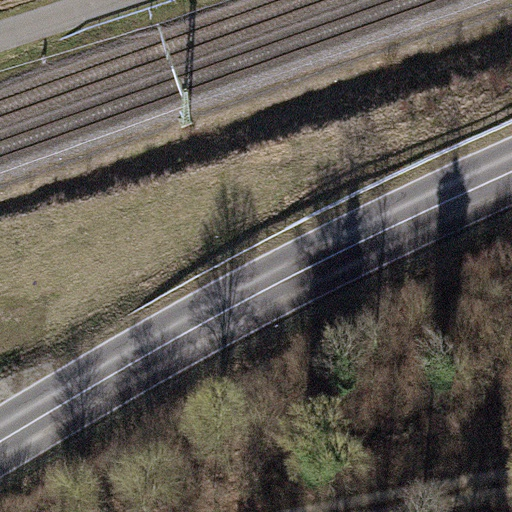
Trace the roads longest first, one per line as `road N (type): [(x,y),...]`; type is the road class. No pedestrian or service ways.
road 1 (primary): [(511,172),(263,293),(0,443)]
road 2 (track): [(391,511),(511,484)]
